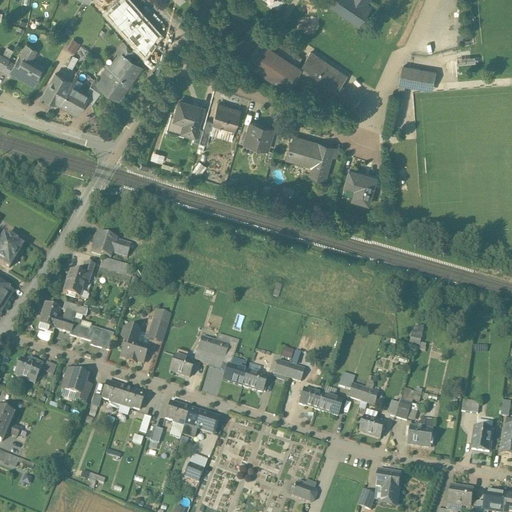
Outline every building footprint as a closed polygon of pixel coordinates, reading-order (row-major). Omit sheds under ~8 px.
[(113,4),(109,0),(105,0),(101,4),(109,13),(116,7),(113,4)] [(116,7),(109,13),(114,19),(114,23),(117,26),(121,26),(128,33),(135,27),(137,28),(145,20),(143,18),(144,17),(133,6),(127,0),(123,0),(118,4),(116,7)] [(360,0),(327,0),(326,3),(346,16),(359,25),(371,7),(367,4),(360,0)] [(139,2),(133,6),(144,17),(149,13),(139,2)] [(301,57),(257,27),(239,54),(246,59),(259,40),(296,64),(301,57)] [(65,39),(58,35),(55,41),(62,45),(65,39)] [(67,48),(75,52),(80,42),(72,38),(67,48)] [(296,64),(259,40),(246,59),(245,61),(286,89),(292,80),(300,68),(300,67),(296,64)] [(133,53),(124,43),(119,51),(121,53),(126,56),(129,58),(133,53)] [(14,64),(11,69),(26,78),(25,80),(34,85),(43,69),(29,62),(36,50),(26,45),(20,56),(19,55),(14,64)] [(9,56),(12,49),(6,46),(2,53),(9,56)] [(346,76),(310,52),(300,67),(300,68),(292,80),(327,103),(346,76)] [(121,53),(115,62),(117,64),(113,70),(129,82),(138,68),(127,61),(129,58),(126,56),(121,53)] [(8,60),(0,55),(0,69),(2,70),(8,60)] [(78,58),(73,56),(66,66),(72,69),(78,58)] [(14,64),(8,60),(2,70),(9,74),(11,69),(14,64)] [(420,69),(403,66),(399,85),(405,86),(416,87),(417,86),(427,85),(428,78),(419,77),(420,69)] [(99,82),(98,84),(105,89),(118,98),(129,82),(113,70),(109,68),(99,82)] [(55,74),(43,95),(55,102),(57,99),(60,101),(59,104),(70,84),(71,83),(55,74)] [(99,81),(94,78),(94,79),(90,87),(100,94),(101,95),(105,89),(98,84),(99,82),(99,81)] [(76,90),(70,87),(71,85),(70,84),(59,104),(76,114),(88,94),(77,88),(76,90)] [(100,94),(90,87),(88,90),(91,92),(86,101),(92,104),(100,94)] [(203,108),(179,101),(174,120),(186,124),(184,133),(195,136),(197,128),(203,108)] [(239,111),(217,104),(212,122),(211,124),(212,125),(234,131),(239,111)] [(212,122),(205,120),(203,130),(199,143),(206,145),(210,133),(212,125),(211,124),(212,122)] [(273,129),(250,122),(244,144),(262,149),(267,150),(273,129)] [(234,131),(212,125),(210,133),(231,139),(231,140),(234,131)] [(203,130),(197,128),(195,136),(193,141),(199,143),(203,130)] [(333,149),(319,144),(319,145),(304,140),(293,137),(289,152),(287,159),(301,163),(301,160),(318,164),(315,176),(325,179),(331,157),(333,149)] [(272,152),(267,150),(264,161),(269,162),(272,152)] [(165,156),(152,153),(150,160),(163,164),(165,156)] [(348,156),(344,169),(349,171),(349,170),(353,158),(348,156)] [(205,168),(197,166),(198,162),(194,161),(189,177),(205,180),(206,172),(205,168)] [(376,178),(349,170),(349,171),(345,186),(349,188),(349,187),(355,190),(352,200),(368,205),(373,188),(376,178)] [(383,177),(376,175),(376,178),(373,188),(380,190),(383,177)] [(388,223),(378,220),(375,229),(385,232),(388,223)] [(117,240),(97,235),(91,254),(111,260),(113,255),(127,259),(130,246),(116,242),(117,240)] [(17,242),(8,237),(6,239),(3,237),(0,242),(0,263),(9,269),(22,248),(16,244),(17,242)] [(129,267),(103,260),(100,270),(130,278),(132,278),(133,273),(128,272),(129,267)] [(86,264),(82,275),(70,272),(63,294),(79,300),(84,284),(88,285),(94,266),(86,264)] [(130,278),(100,270),(98,277),(102,278),(128,285),(130,278)] [(282,286),(277,284),(273,296),(278,297),(282,286)] [(0,311),(12,293),(0,285),(0,311)] [(87,310),(65,303),(62,311),(65,312),(82,317),(85,318),(87,310)] [(60,310),(45,306),(38,329),(40,332),(52,336),(54,329),(57,320),(58,316),(60,310)] [(82,317),(65,312),(63,321),(73,324),(70,334),(70,336),(75,337),(91,342),(95,330),(90,329),(89,332),(79,329),(82,317)] [(57,320),(54,329),(56,330),(70,334),(73,324),(63,321),(57,320)] [(157,323),(154,322),(148,339),(158,342),(161,344),(166,326),(157,323)] [(411,346),(426,347),(426,344),(422,344),(423,328),(412,327),(411,346)] [(137,332),(128,329),(124,331),(122,338),(123,342),(126,342),(122,358),(128,359),(127,361),(135,364),(136,362),(142,364),(147,348),(136,345),(139,336),(137,332)] [(113,336),(95,330),(91,342),(90,346),(109,351),(113,336)] [(215,342),(201,338),(197,350),(204,352),(211,355),(215,342)] [(228,346),(215,342),(211,355),(224,359),(228,346)] [(280,356),(291,360),(294,350),(283,347),(280,356)] [(204,352),(197,350),(194,361),(200,363),(204,352)] [(187,355),(176,352),(174,357),(185,361),(187,355)] [(211,355),(204,352),(200,363),(200,364),(207,367),(211,355)] [(224,359),(211,355),(207,367),(221,371),(224,359)] [(185,361),(174,357),(169,372),(171,373),(189,379),(193,364),(185,361)] [(28,363),(21,360),(17,369),(14,370),(13,373),(14,375),(14,377),(35,386),(43,366),(29,360),(28,363)] [(291,365),(278,361),(273,375),(287,379),(291,365)] [(239,362),(238,362),(236,368),(244,371),(246,365),(239,362)] [(56,368),(47,364),(43,373),(53,377),(56,368)] [(304,369),(291,365),(287,379),(300,383),(304,369)] [(236,368),(229,366),(224,381),(243,387),(247,372),(244,371),(236,368)] [(87,377),(68,371),(62,391),(77,396),(81,384),(84,385),(87,377)] [(267,378),(247,372),(243,387),(262,393),(267,378)] [(347,399),(375,406),(379,391),(373,389),(374,383),(362,379),(360,385),(352,383),(354,376),(342,373),(338,386),(350,389),(347,399)] [(125,389),(106,383),(101,399),(108,401),(108,403),(119,406),(125,389)] [(84,385),(81,384),(77,396),(76,401),(86,404),(92,387),(84,385)] [(346,400),(348,389),(341,388),(339,399),(346,400)] [(413,400),(419,402),(423,390),(417,388),(413,400)] [(144,395),(125,389),(119,406),(131,410),(131,409),(139,411),(144,395)] [(401,401),(412,402),(414,390),(403,389),(401,401)] [(322,396),(303,390),(299,405),(317,411),(322,396)] [(77,396),(62,391),(59,398),(75,403),(76,401),(77,396)] [(342,402),(322,396),(317,411),(324,413),(331,415),(337,417),(342,402)] [(387,415),(406,421),(412,404),(400,400),(399,404),(391,401),(387,415)] [(462,412),(478,414),(480,402),(464,400),(462,412)] [(509,417),(510,401),(502,401),(501,416),(509,417)] [(189,410),(170,403),(165,419),(172,422),(172,423),(183,427),(189,410)] [(217,418),(189,409),(189,410),(183,427),(186,428),(195,431),(196,430),(212,435),(217,418)] [(0,410),(0,442),(2,443),(6,434),(17,439),(21,430),(10,425),(14,416),(7,413),(0,410)] [(150,419),(144,417),(139,432),(146,434),(150,419)] [(385,424),(365,418),(360,433),(380,440),(385,424)] [(501,455),(511,456),(511,427),(505,426),(501,455)] [(195,431),(186,428),(183,427),(181,435),(186,437),(193,439),(195,431)] [(433,431),(412,428),(409,444),(431,448),(433,431)] [(493,430),(476,428),(472,450),(489,453),(490,450),(493,430)] [(163,431),(154,429),(150,442),(159,445),(159,444),(163,431)] [(143,439),(134,436),(132,444),(140,446),(143,439)] [(33,457),(21,452),(18,451),(15,458),(19,460),(20,458),(31,462),(33,457)] [(51,466),(59,468),(63,454),(55,452),(51,466)] [(18,462),(0,454),(0,461),(15,468),(18,462)] [(208,460),(193,455),(189,464),(204,470),(208,460)] [(34,467),(21,461),(19,461),(18,464),(23,466),(23,467),(32,471),(34,467)] [(204,470),(189,464),(184,477),(199,483),(204,470)] [(401,476),(384,473),(379,472),(376,489),(385,491),(383,503),(397,505),(401,476)] [(24,475),(20,482),(28,486),(31,479),(24,475)] [(97,478),(90,475),(88,481),(91,482),(95,484),(96,482),(97,478)] [(315,491),(296,484),(295,487),(294,487),(294,488),(292,492),(292,493),(291,497),(310,504),(314,502),(317,495),(315,491)] [(473,491),(452,487),(449,503),(449,504),(471,507),(473,491)] [(490,511),(503,511),(506,496),(486,492),(485,504),(484,511),(489,511),(490,511)] [(511,511),(511,496),(506,496),(503,511),(511,511)] [(484,511),(485,504),(478,503),(476,511),(488,511),(489,511),(484,511)]
